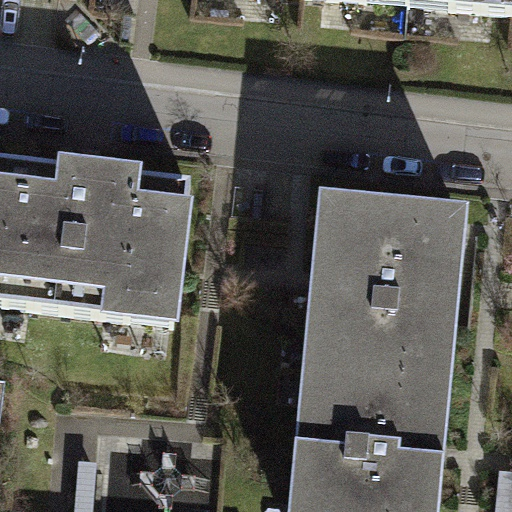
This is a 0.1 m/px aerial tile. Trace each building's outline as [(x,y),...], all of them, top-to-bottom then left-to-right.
[(511,0),(292,0),(323,2),(493,17),(511,18),(511,0)] [(105,182),(0,169),(0,309),(30,313),(105,322),(166,329),(182,191),(105,182)] [(301,376),(439,388),(455,224),(316,211),(307,310),(304,343),(301,376)] [(427,511),(432,468),(439,388),(301,376),(298,409),(289,505),(288,511),(427,511)] [(206,445),(98,437),(95,475),(92,511),(208,511),(214,445),(206,445)]
